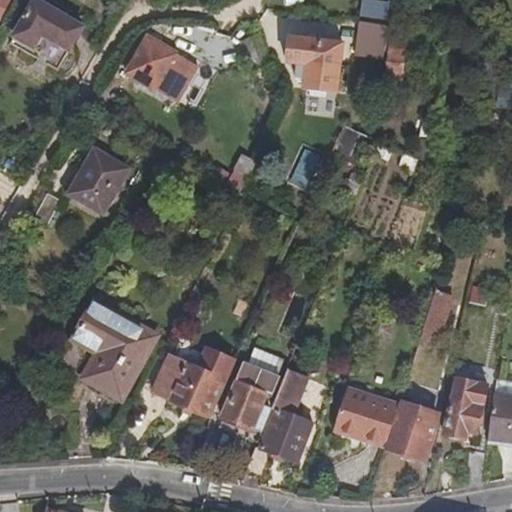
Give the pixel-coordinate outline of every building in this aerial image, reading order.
[(66,50),(80,26),(35,0),(30,0),(9,35),(31,48),(40,34),(66,50)] [(387,21),(389,3),(365,0),(361,0),(359,17),(387,21)] [(386,42),(388,26),(359,22),(354,57),(383,62),(386,42)] [(271,64),(260,35),(242,41),(252,70),(271,64)] [(336,94),(342,47),(292,40),(288,69),(296,71),(295,82),(309,84),(309,90),(336,94)] [(383,62),(381,76),(399,77),(404,44),(386,42),(383,62)] [(173,104),(193,71),(149,44),(130,76),(173,104)] [(511,89),(495,88),(493,108),(511,110),(511,89)] [(100,214),(123,173),(91,154),(68,197),(100,214)] [(241,155),(225,183),(241,192),(255,164),(241,155)] [(44,195),(31,220),(44,226),(58,201),(44,195)] [(448,299),(432,294),(418,338),(434,344),(448,299)] [(121,397),(155,335),(127,320),(115,313),(94,302),(74,338),(99,352),(85,377),(121,397)] [(120,305),(115,313),(127,320),(131,311),(120,305)] [(205,421),(230,364),(208,354),(206,356),(180,345),(172,360),(168,358),(151,394),(205,421)] [(218,428),(254,443),(268,411),(262,407),(265,397),(271,400),(280,379),(244,363),(218,428)] [(273,413),(288,418),(302,383),(282,375),(280,379),(271,400),(268,411),(273,413)] [(476,435),(486,388),(455,381),(442,437),(465,442),(466,434),(476,435)] [(511,382),(495,381),(486,439),(511,442),(511,382)] [(331,434),(383,450),(397,408),(344,392),(331,434)] [(397,408),(383,450),(418,461),(430,417),(397,406),(397,408)] [(252,449),(241,474),(257,481),(267,455),(289,465),(304,427),(288,418),(273,413),(258,451),(252,449)] [(466,488),(481,486),(485,453),(470,452),(466,488)] [(51,511),(44,510),(46,500),(31,503),(28,511),(51,511)]
